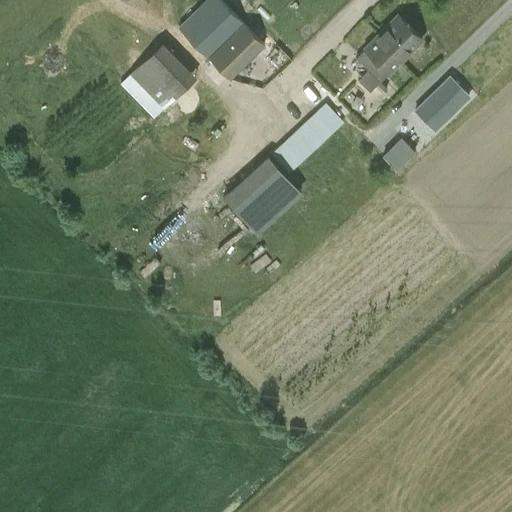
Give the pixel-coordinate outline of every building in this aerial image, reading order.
[(229,79),(264,44),(221,0),(203,0),(178,26),(229,79)] [(357,79),(369,91),(421,38),(397,14),(355,57),(367,69),(357,79)] [(155,113),(199,72),(166,38),(122,79),(155,113)] [(450,72),(417,105),(436,125),(470,92),(450,72)] [(288,171),(307,154),(342,121),(325,102),(271,152),(288,171)] [(400,136),(392,145),(406,158),(414,150),(400,136)] [(267,155),(223,194),(256,231),(299,192),(267,155)]
